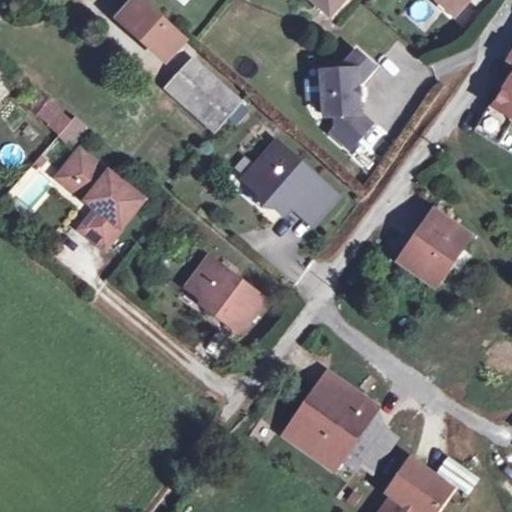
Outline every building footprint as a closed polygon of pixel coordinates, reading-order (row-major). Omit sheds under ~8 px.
[(187,38),(144,0),(136,0),(120,20),(166,61),(187,38)] [(314,0),(330,13),(341,0),(314,0)] [(465,0),(438,0),(454,14),(465,0)] [(374,68),(357,53),(343,69),(344,72),(323,72),(326,116),(336,116),(337,128),(332,133),(350,148),(371,124),(360,115),(358,82),(361,82),(374,68)] [(511,124),(511,59),(509,64),(511,65),(511,81),(497,106),(492,103),(475,132),(499,146),(511,124)] [(226,115),(239,101),(194,61),(169,89),(214,129),(226,115)] [(511,71),(492,103),(497,106),(511,81),(511,71)] [(49,123),(61,109),(32,85),(20,98),(49,123)] [(254,115),(239,101),(226,115),(242,129),(254,115)] [(72,119),(61,109),(49,123),(60,133),(72,119)] [(246,182),(257,192),(279,211),(284,215),(291,207),(303,217),(328,189),(278,145),(267,157),(265,156),(256,166),(258,168),(246,182)] [(80,151),(60,174),(89,197),(86,202),(96,210),(80,231),(105,251),(144,201),(80,151)] [(60,174),(57,179),(86,202),(89,197),(60,174)] [(37,177),(17,200),(28,210),(49,187),(37,177)] [(338,198),(328,189),(303,217),(313,226),(338,198)] [(262,209),(279,211),(257,192),(262,209)] [(404,264),(435,286),(469,237),(438,215),(404,264)] [(209,259),(187,289),(204,301),(219,313),(216,317),(240,334),(265,301),(209,259)] [(219,313),(204,301),(201,305),(216,317),(219,313)] [(331,377),(301,421),(325,438),(315,454),(335,468),(341,459),(369,419),(376,408),(331,377)] [(341,459),(356,469),(384,429),(369,419),(341,459)] [(290,437),(315,454),(325,438),(301,421),(290,437)] [(437,472),(470,493),(480,478),(447,457),(437,472)] [(435,511),(451,489),(411,461),(389,492),(394,496),(382,511),(435,511)] [(358,505),(370,483),(357,476),(345,498),(358,505)]
